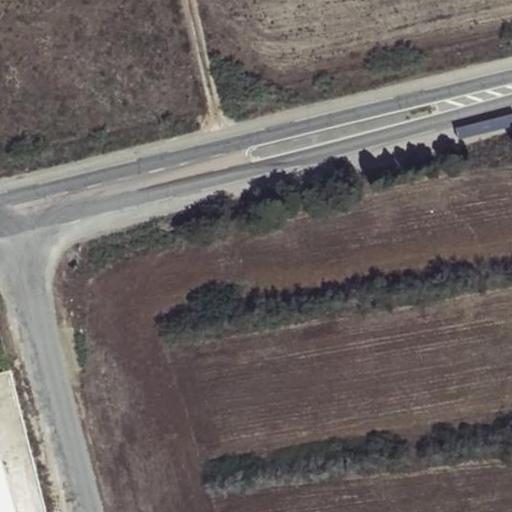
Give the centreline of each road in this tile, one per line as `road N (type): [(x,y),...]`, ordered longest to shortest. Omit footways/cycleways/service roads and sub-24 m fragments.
road 1 (secondary): [(511,77),(6,201)]
road 2 (secondary): [(13,227),(511,97)]
road 3 (unclassified): [(13,227),(83,511)]
